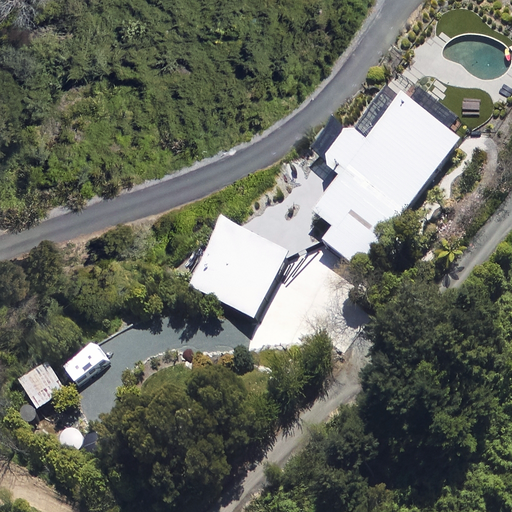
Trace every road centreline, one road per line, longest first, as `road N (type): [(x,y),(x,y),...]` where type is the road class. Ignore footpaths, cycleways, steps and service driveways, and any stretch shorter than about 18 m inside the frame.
road 1 (unclassified): [(0,245),(248,158),(304,122),(404,0)]
road 2 (unclassified): [(511,217),(457,284),(272,454),(224,511)]
